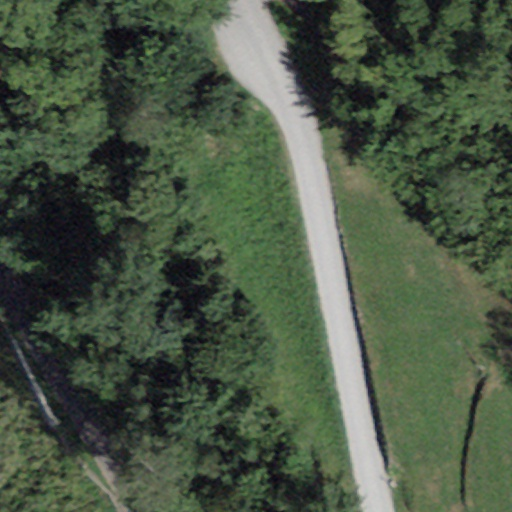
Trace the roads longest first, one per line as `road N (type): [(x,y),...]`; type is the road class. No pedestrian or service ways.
road 1 (tertiary): [(384,511),(312,174),(262,0)]
road 2 (unclassified): [(145,511),(0,253)]
road 3 (track): [(511,151),(319,13),(284,0)]
road 4 (track): [(329,246),(389,275),(511,369)]
